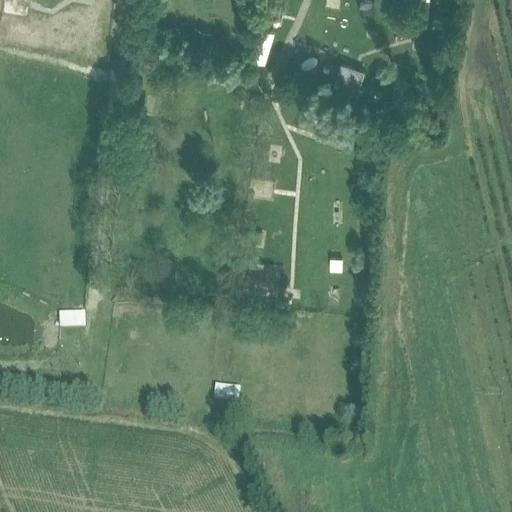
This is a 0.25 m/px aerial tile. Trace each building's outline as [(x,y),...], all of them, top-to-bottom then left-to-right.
[(192,31),(189,43),(206,48),(209,36),(192,31)] [(333,87),(356,95),(364,71),(341,64),(333,87)] [(160,242),(142,246),(146,263),(164,260),(160,242)] [(232,252),(217,254),(220,278),(236,277),(232,252)] [(251,261),(247,289),(259,291),(263,263),(251,261)] [(346,286),(366,287),(367,268),(347,268),(346,286)]
